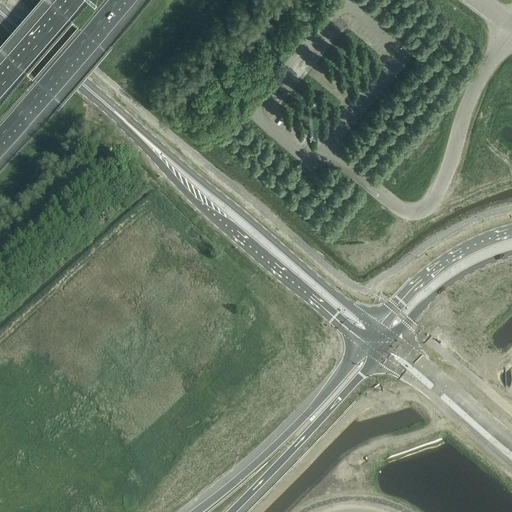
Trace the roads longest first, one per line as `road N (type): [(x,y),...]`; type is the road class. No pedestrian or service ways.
road 1 (secondary): [(145,141),(194,199),(363,347)]
road 2 (secondary): [(380,328),(145,141)]
road 3 (motorway): [(363,347),(194,511)]
road 4 (motorway): [(227,511),(377,356)]
road 5 (unclassified): [(422,210),(439,189),(477,80),(511,29)]
road 6 (secondary): [(145,141),(0,11)]
road 7 (motorway): [(0,134),(117,0)]
road 8 (unclassified): [(377,356),(511,467)]
road 9 (secondary): [(511,233),(447,263),(380,328)]
road 10 (unclassified): [(511,435),(393,337)]
road 11 (secondary): [(393,337),(445,282),(511,250)]
